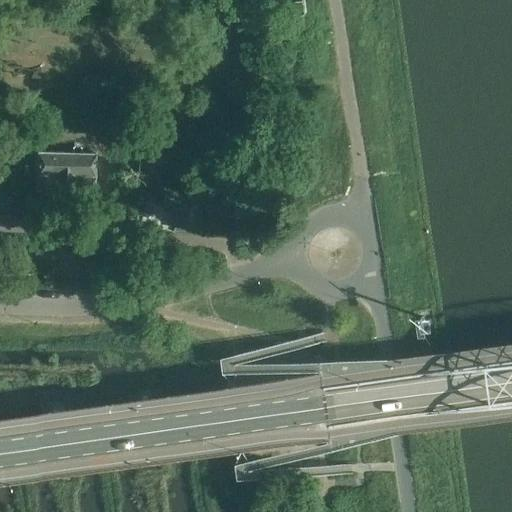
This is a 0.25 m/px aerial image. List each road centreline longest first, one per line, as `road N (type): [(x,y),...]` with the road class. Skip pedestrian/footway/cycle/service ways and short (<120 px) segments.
road 1 (secondary): [(0,449),(511,378)]
road 2 (unclassified): [(0,305),(128,301),(296,253)]
road 3 (unclassified): [(362,279),(372,248),(350,219),(313,222),(296,253)]
